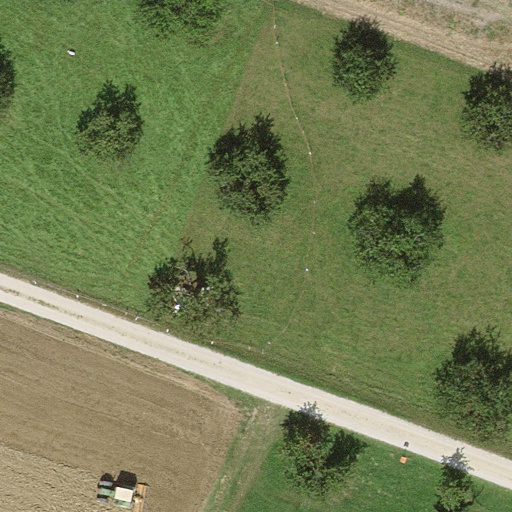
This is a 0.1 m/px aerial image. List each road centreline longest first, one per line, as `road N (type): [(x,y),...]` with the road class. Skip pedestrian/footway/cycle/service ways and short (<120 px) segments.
road 1 (track): [(511,473),(0,289)]
road 2 (track): [(215,511),(265,385)]
